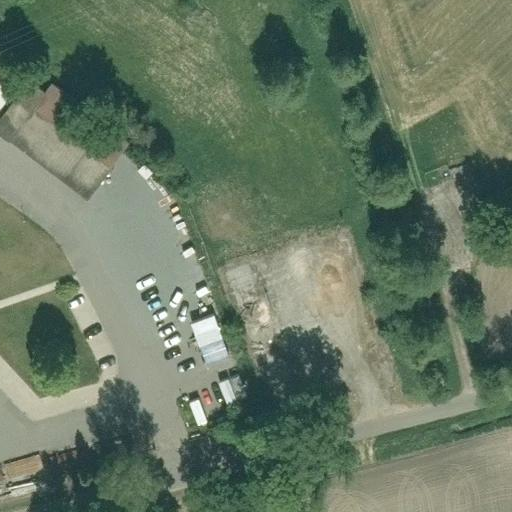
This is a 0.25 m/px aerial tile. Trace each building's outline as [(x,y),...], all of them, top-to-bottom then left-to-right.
[(43,85),(27,73),(0,107),(0,126),(87,193),(129,137),(49,76),(43,85)] [(242,339),(274,331),(266,301),(259,303),(244,245),(220,251),(242,339)] [(201,296),(174,307),(179,317),(205,306),(201,296)] [(201,351),(223,342),(216,322),(193,330),(201,351)] [(296,401),(283,356),(270,360),(263,338),(252,341),(271,408),(296,401)]
